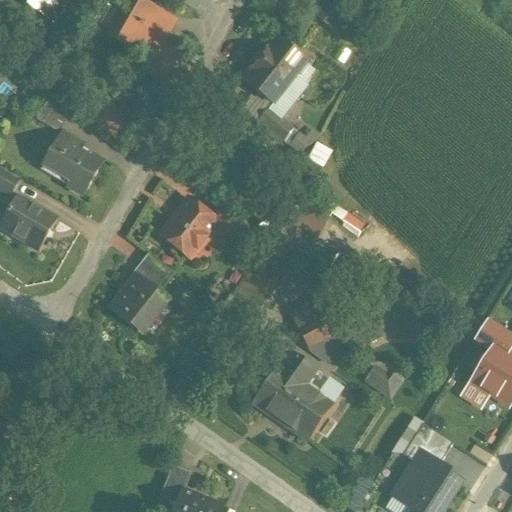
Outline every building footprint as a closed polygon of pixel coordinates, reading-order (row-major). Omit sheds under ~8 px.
[(23,0),(42,12),(50,0),(23,0)] [(150,11),(132,1),(118,24),(135,34),(129,43),(149,55),(142,68),(163,80),(177,55),(161,46),(160,43),(171,25),(149,13),(150,11)] [(276,39),(242,81),(274,106),(307,64),(276,39)] [(74,50),(60,50),(60,70),(74,70),(74,50)] [(71,111),(51,99),(37,120),(62,135),(63,134),(58,132),(71,111)] [(131,120),(106,103),(91,125),(115,142),(131,120)] [(310,143),(269,110),(259,122),(301,155),(310,143)] [(85,147),(63,134),(62,135),(62,136),(43,167),(71,183),(68,188),(84,198),(103,166),(81,153),(85,147)] [(20,182),(0,170),(0,191),(11,198),(20,182)] [(57,221),(18,198),(0,228),(0,230),(14,239),(15,238),(39,252),(57,221)] [(215,221),(190,201),(161,237),(191,261),(213,233),(220,225),(215,221)] [(254,230),(226,207),(215,221),(220,225),(213,233),(237,251),(254,230)] [(174,276),(148,256),(139,267),(143,270),(137,276),(159,294),(174,276)] [(137,276),(109,311),(143,337),(170,303),(159,294),(137,276)] [(352,303),(298,331),(313,360),(356,339),(352,330),(363,325),(352,303)] [(494,348),(507,356),(511,348),(511,336),(488,321),(479,334),(475,340),(492,351),(494,348)] [(492,351),(471,384),(509,408),(511,404),(511,359),(507,356),(494,348),(492,351)] [(291,354),(256,405),(307,440),(342,389),(291,354)] [(366,368),(356,361),(351,368),(361,375),(366,368)] [(395,399),(408,385),(386,365),(373,379),(395,399)] [(440,466),(453,446),(423,427),(403,457),(414,464),(421,454),(440,466)] [(442,511),(459,487),(441,476),(445,469),(440,466),(421,454),(414,464),(392,498),(413,511),(442,511)] [(173,467),(160,497),(178,504),(183,492),(184,492),(192,475),(173,467)] [(184,492),(183,492),(178,504),(174,511),(222,511),(224,509),(184,492)]
